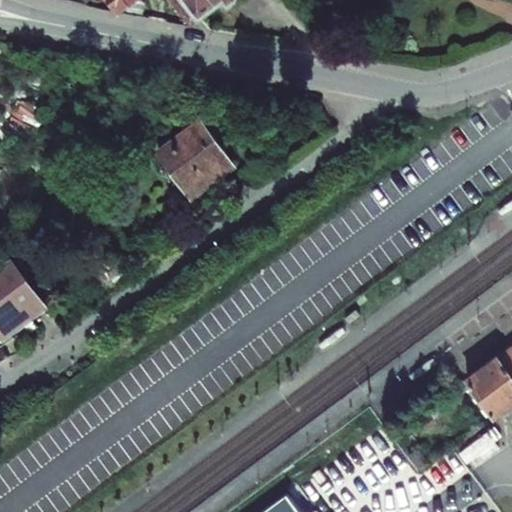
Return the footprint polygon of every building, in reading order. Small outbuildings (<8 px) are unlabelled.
[(112,0),(118,9),(147,14),(146,1),(145,0),(112,0)] [(190,0),(209,24),(240,1),(242,3),(246,0),(190,0)] [(243,164),(210,122),(166,155),(200,197),(243,164)] [(504,217),(511,210),(511,199),(499,210),(504,217)] [(23,263),(0,280),(0,320),(13,338),(56,305),(23,263)] [(326,353),(349,335),(344,328),(321,346),(326,353)] [(511,351),(473,382),(500,419),(511,410),(511,351)] [(409,383),(432,365),(427,358),(404,377),(409,383)] [(386,438),(362,456),(374,472),(347,493),(358,508),(380,491),(379,490),(409,468),(386,438)]
